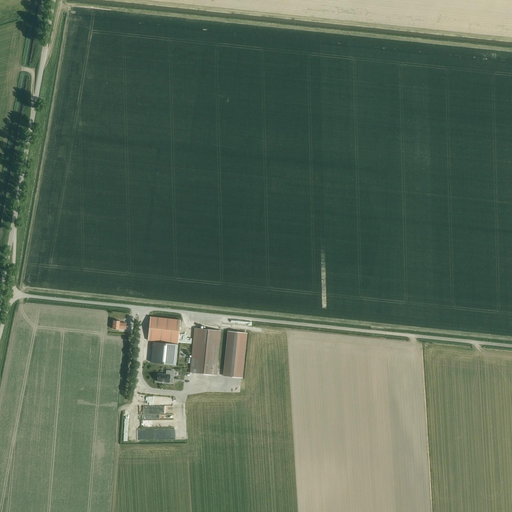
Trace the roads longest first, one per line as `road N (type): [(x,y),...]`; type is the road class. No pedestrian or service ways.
road 1 (unclassified): [(0,300),(53,0)]
road 2 (track): [(511,346),(224,316)]
